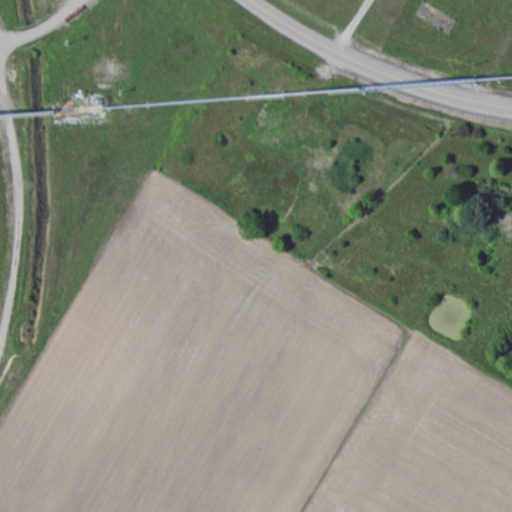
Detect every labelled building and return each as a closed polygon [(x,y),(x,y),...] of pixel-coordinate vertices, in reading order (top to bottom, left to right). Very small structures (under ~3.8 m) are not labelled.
[(266,102),(282,111),(271,132),(255,123),(266,102)] [(297,128),(289,125),(294,112),(319,121),(317,126),(325,129),(320,142),(295,133),(297,128)] [(287,144),(290,135),(305,140),(302,150),(287,144)] [(319,158),(325,160),(321,168),(315,166),(319,158)] [(312,177),(323,182),(316,196),(305,191),(312,177)] [(474,181),(509,188),(507,203),(471,197),(474,181)] [(262,205),(270,209),(267,215),(259,211),(262,205)] [(430,216),(445,219),(444,225),(429,222),(430,216)] [(495,246),(507,250),(501,267),(489,263),(495,246)]
